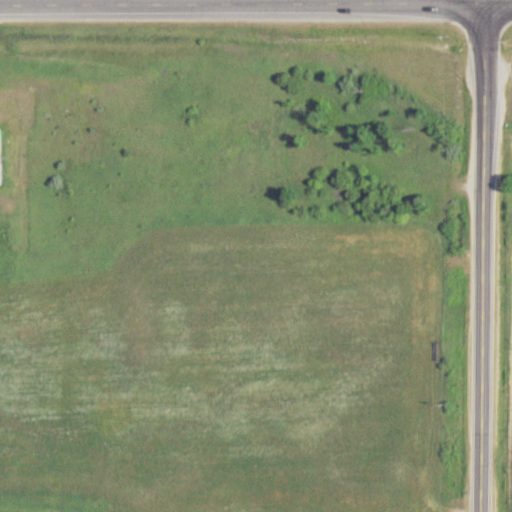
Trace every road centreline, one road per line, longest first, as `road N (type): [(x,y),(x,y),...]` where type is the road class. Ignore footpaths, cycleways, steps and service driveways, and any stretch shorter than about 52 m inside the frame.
road 1 (secondary): [(511,1),(0,4)]
road 2 (tertiary): [(479,511),(481,0)]
